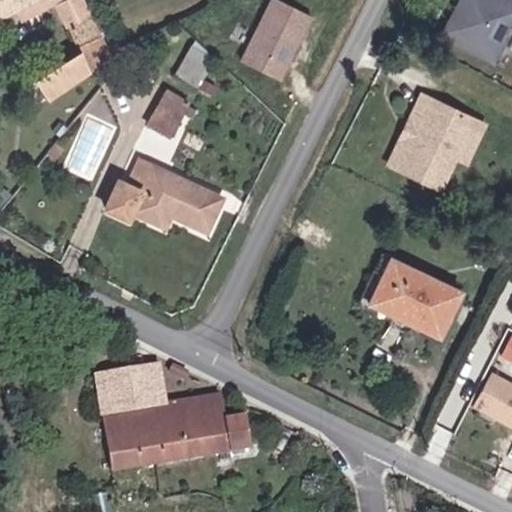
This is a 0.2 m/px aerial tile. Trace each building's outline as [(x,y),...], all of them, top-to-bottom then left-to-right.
[(88,8),(83,0),(0,0),(0,11),(19,0),(22,0),(30,12),(45,4),(71,50),(25,76),(38,99),(115,56),(88,8)] [(308,17),(268,0),(266,0),(238,66),(279,84),(308,17)] [(511,1),(511,0),(451,0),(434,34),(481,60),(511,1)] [(164,85),(147,121),(175,134),(192,98),(164,85)] [(410,96),(391,133),(404,140),(389,172),(430,193),(445,162),(465,123),(410,96)] [(144,132),(124,123),(114,144),(134,154),(144,132)] [(475,129),(465,123),(445,162),(457,167),(475,129)] [(404,140),(391,133),(375,164),(389,172),(404,140)] [(139,194),(152,167),(134,158),(121,187),(139,194)] [(121,187),(115,185),(104,214),(130,224),(132,216),(165,231),(169,220),(206,237),(222,199),(152,167),(139,194),(121,187)] [(360,305),(397,325),(420,280),(385,261),(360,305)] [(420,280),(397,325),(430,342),(454,297),(420,280)] [(511,356),(511,333),(503,351),(511,356)] [(97,381),(112,478),(254,455),(249,418),(227,421),(224,397),(198,401),(196,383),(168,370),(97,381)] [(471,408),(502,424),(511,403),(511,386),(488,375),(471,408)] [(511,403),(502,424),(511,429),(511,403)]
